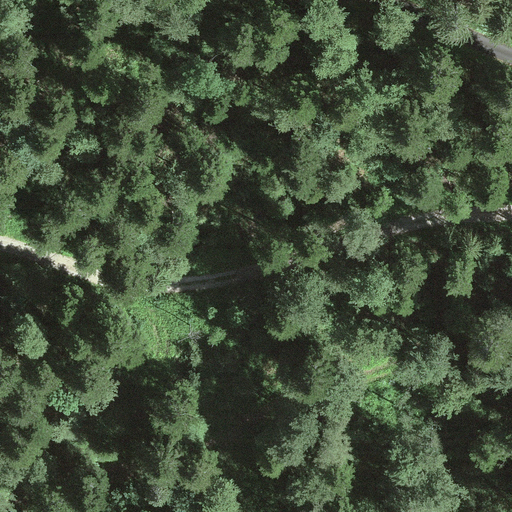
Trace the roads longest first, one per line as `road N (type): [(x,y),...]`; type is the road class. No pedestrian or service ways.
road 1 (track): [(511,206),(458,206),(227,275),(136,282),(0,243)]
road 2 (unclassified): [(379,0),(511,54)]
